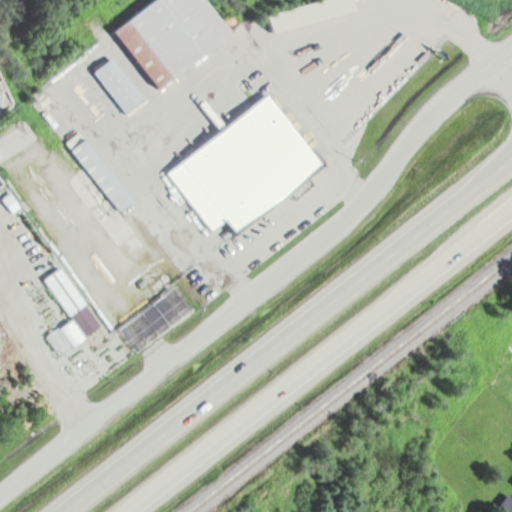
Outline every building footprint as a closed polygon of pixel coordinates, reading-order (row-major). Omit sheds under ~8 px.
[(151,0),(110,29),(153,89),(227,35),(202,0),(151,0)] [(349,0),(321,0),(264,14),(269,32),(352,12),(349,0)] [(141,98),(110,57),(91,72),(122,113),(141,98)] [(163,170),(208,230),(222,220),(232,233),(321,166),(266,93),(163,170)] [(117,211),(130,200),(78,131),(64,141),(117,211)] [(84,303),(58,266),(41,278),(67,315),(84,303)] [(84,338),(72,318),(45,334),(56,354),(84,338)] [(499,505),(507,510),(511,501),(511,499),(505,495),(499,505)]
